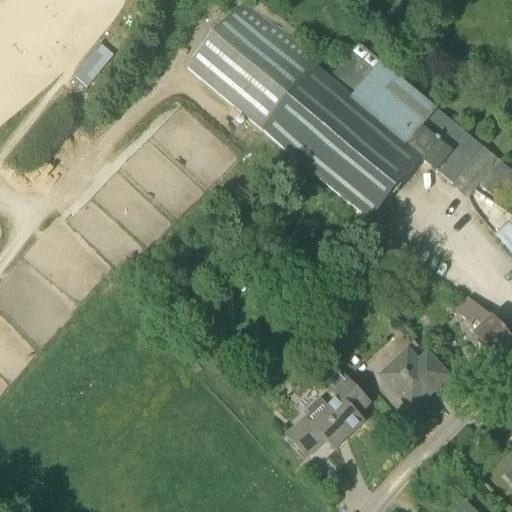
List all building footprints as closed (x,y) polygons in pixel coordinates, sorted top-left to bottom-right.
[(376,217),(424,163),(469,200),(480,187),(501,203),(511,188),(511,172),(359,46),(341,67),(328,56),(322,64),(246,1),(187,69),(262,132),(376,217)] [(95,79),(104,68),(90,56),(81,67),(95,79)] [(511,254),(511,221),(496,237),(511,254)] [(372,260),(385,246),(362,225),(349,239),(372,260)] [(271,242),(271,241),(271,240),(270,240),(270,239),(270,238),(269,238),(269,237),(268,237),(267,236),(266,236),(265,235),(264,235),(263,235),(262,235),(261,235),(261,236),(260,236),(259,236),(259,237),(258,237),(258,238),(257,238),(257,239),(256,240),(256,241),(256,242),(256,243),(256,244),(256,245),(256,246),(256,247),(257,247),(257,248),(258,248),(258,249),(259,249),(260,250),(261,250),(262,251),(263,251),(264,251),(265,251),(265,250),(266,250),(267,250),(268,249),(269,249),(269,248),(270,247),(270,246),(271,246),(271,245),(271,244),(271,243),(271,242)] [(206,287),(221,272),(215,265),(199,280),(193,273),(182,284),(195,297),(206,287)] [(511,347),(511,340),(493,321),(469,302),(458,316),(471,327),(476,322),(485,329),(474,338),(496,362),(511,347)] [(447,379),(428,358),(410,374),(400,363),(382,379),(411,410),(434,389),(435,390),(447,379)] [(357,417),(370,405),(339,372),(325,385),(339,399),(328,409),(321,402),(309,414),(310,415),(297,428),(317,450),(326,442),(335,451),(363,424),(357,417)]
